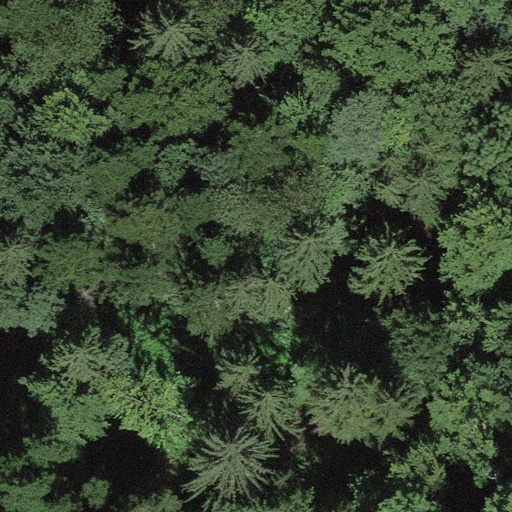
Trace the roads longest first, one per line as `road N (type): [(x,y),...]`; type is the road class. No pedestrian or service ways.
road 1 (track): [(248,511),(511,113)]
road 2 (track): [(323,0),(212,23),(81,83),(0,184)]
